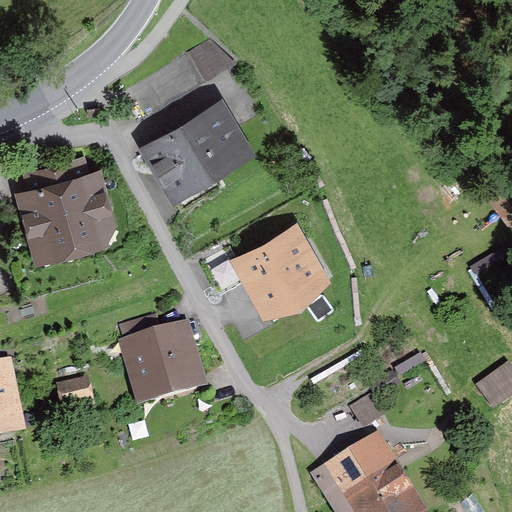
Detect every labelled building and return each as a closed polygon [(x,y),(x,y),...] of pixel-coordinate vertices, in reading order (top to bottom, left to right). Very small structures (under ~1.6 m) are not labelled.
[(188,53),(147,77),(164,106),(205,82),(188,53)] [(137,122),(164,106),(147,77),(120,93),(137,122)] [(220,108),(150,149),(185,209),(225,185),(215,168),(245,150),(220,108)] [(51,184),(21,193),(32,233),(7,240),(22,292),(33,297),(101,278),(90,237),(102,234),(100,228),(111,211),(107,198),(104,199),(97,173),(87,175),(82,160),(47,170),(51,184)] [(511,182),(503,189),(511,201),(511,182)] [(230,245),(202,261),(217,288),(245,272),(267,310),(287,298),(292,299),(301,294),(301,290),(323,277),(295,230),(239,262),(230,245)] [(511,248),(478,260),(492,300),(511,292),(511,248)] [(184,329),(127,345),(142,398),(175,388),(178,385),(178,380),(197,374),(184,329)] [(511,359),(478,382),(494,408),(511,396),(511,359)] [(0,367),(0,427),(11,425),(0,367)] [(84,385),(65,389),(68,405),(87,401),(84,385)] [(372,393),(352,405),(359,417),(379,405),(372,393)] [(378,440),(315,477),(335,511),(353,500),(359,511),(411,511),(379,457),(386,453),(378,440)]
